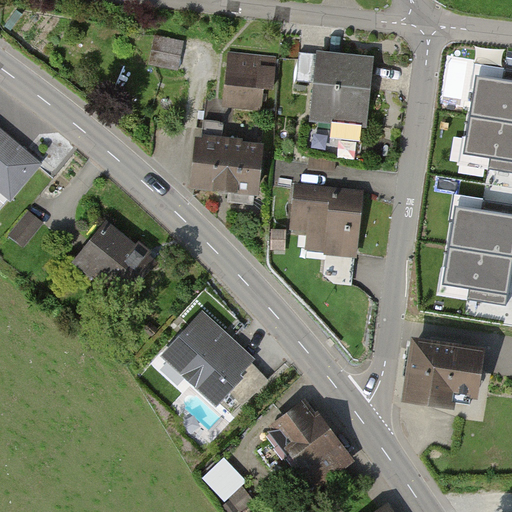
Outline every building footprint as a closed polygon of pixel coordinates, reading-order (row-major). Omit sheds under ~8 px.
[(186,46),(156,39),(149,70),(179,76),(186,46)] [(374,51),(313,44),(305,117),(366,124),(374,51)] [(284,63),(236,59),(231,112),(279,116),(284,63)] [(511,68),(505,68),(503,80),(486,77),(483,93),(474,92),(467,139),(475,140),(472,156),(491,159),(489,170),(511,173),(511,68)] [(41,163),(0,129),(0,188),(12,198),(41,163)] [(283,148),(217,145),(215,198),(281,201),(283,148)] [(384,197),(308,189),(304,237),(324,240),(323,256),(377,262),(384,197)] [(511,286),(511,202),(485,198),(483,210),(466,207),(463,223),(454,222),(446,269),(455,270),(452,285),(471,288),(469,300),(509,306),(511,286)] [(43,224),(30,214),(12,235),(25,246),(43,224)] [(136,249),(106,225),(80,258),(127,295),(152,264),(146,259),(151,253),(139,244),(136,249)] [(304,237),(287,235),(285,256),(301,258),(304,237)] [(267,377),(203,316),(165,356),(230,416),(267,377)] [(504,352),(441,347),(436,408),(500,413),(504,352)] [(275,427),(280,435),(260,451),(272,467),(277,463),(303,497),(351,461),(307,403),(275,427)] [(246,482),(225,458),(204,477),(226,500),(246,482)] [(253,501),(244,490),(232,499),(241,510),(253,501)]
